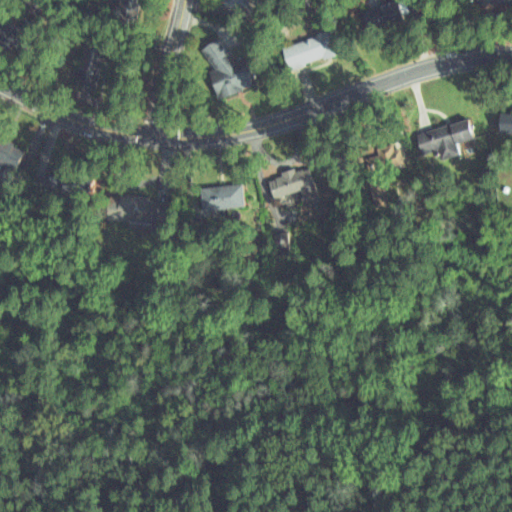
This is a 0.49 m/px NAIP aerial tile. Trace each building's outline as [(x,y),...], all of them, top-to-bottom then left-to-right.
[(113,7),(114,0),(136,0),(133,12),(113,7)] [(367,0),(356,4),(364,26),(404,12),(400,0),(367,0)] [(0,6),(37,21),(23,57),(0,48),(0,6)] [(280,36),(288,58),(328,45),(321,23),(280,36)] [(218,91),(211,73),(212,60),(201,39),(219,30),(234,59),(252,50),(257,60),(249,63),(251,78),(218,91)] [(110,39),(88,33),(73,91),(95,97),(110,39)] [(491,131),(511,131),(511,108),(491,108),(491,131)] [(423,151),(470,136),(463,114),(416,129),(423,151)] [(0,154),(29,166),(37,144),(0,130),(0,154)] [(389,205),(379,163),(400,158),(396,143),(368,150),(372,167),(365,169),(374,208),(389,205)] [(47,173),(94,190),(102,169),(55,151),(47,173)] [(268,200),(315,184),(307,162),(260,178),(268,200)] [(43,187),(88,196),(91,177),(47,168),(43,187)] [(196,205),(245,201),(243,178),(194,182),(196,205)] [(108,214),(158,210),(156,187),(106,192),(108,214)] [(275,251),(289,249),(287,231),(273,233),(275,251)]
